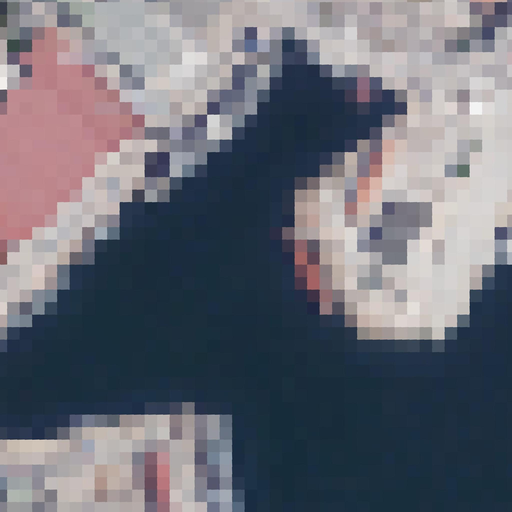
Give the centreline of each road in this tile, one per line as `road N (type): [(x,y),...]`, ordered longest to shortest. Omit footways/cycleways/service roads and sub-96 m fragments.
road 1 (residential): [(176,511),(162,440),(0,472)]
road 2 (tertiary): [(0,276),(157,113)]
road 3 (residential): [(511,111),(413,286)]
road 4 (tertiary): [(350,0),(511,78)]
road 5 (residential): [(38,0),(157,113)]
